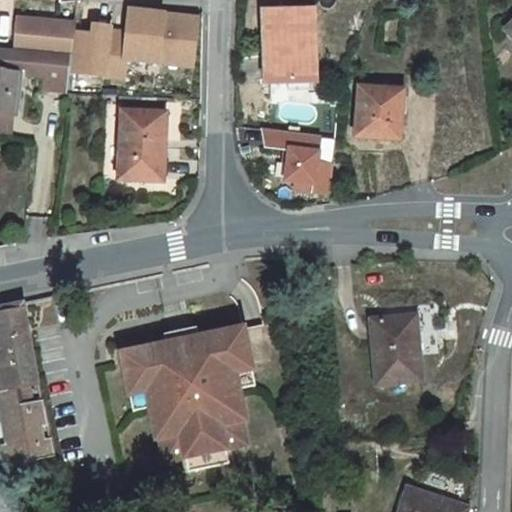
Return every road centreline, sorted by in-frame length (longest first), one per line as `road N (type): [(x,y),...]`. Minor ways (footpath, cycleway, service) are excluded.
road 1 (residential): [(262,229),(511,249)]
road 2 (residential): [(219,236),(225,0)]
road 3 (residential): [(219,236),(0,276)]
road 4 (residential): [(479,213),(386,212),(262,229)]
road 5 (residential): [(511,318),(504,336),(493,511)]
